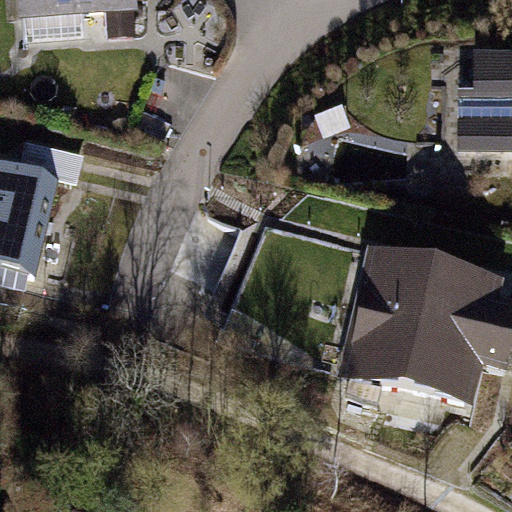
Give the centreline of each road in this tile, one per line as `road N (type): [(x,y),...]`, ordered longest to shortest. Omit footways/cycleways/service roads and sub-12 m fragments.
road 1 (residential): [(121,371),(201,152),(286,0)]
road 2 (residential): [(121,371),(468,511)]
road 3 (residential): [(0,347),(121,371)]
